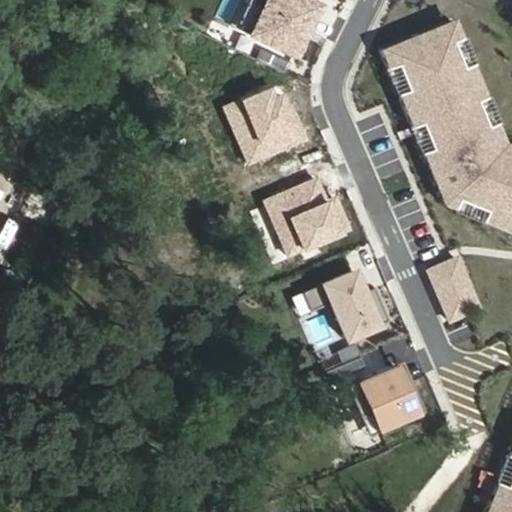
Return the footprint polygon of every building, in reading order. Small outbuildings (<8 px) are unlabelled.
[(307,0),(247,0),(247,2),(260,8),(248,33),(301,59),(313,33),(305,28),(317,4),(307,0)] [(234,26),(248,33),(260,8),(247,2),(234,26)] [(511,511),(511,145),(504,142),(496,124),(487,127),(475,98),(483,95),(471,65),(463,68),(451,40),(459,37),(451,19),(379,50),(386,67),(394,64),(405,92),(398,95),(410,125),(418,122),(430,151),(421,154),(441,204),(451,207),(454,199),(485,212),(482,221),(511,233),(511,437),(505,454),(511,457),(511,460),(500,488),(493,485),(481,511),(511,511)] [(463,35),(459,37),(451,40),(463,68),(471,65),(474,64),(463,35)] [(288,63),(261,50),(255,61),(282,74),(288,63)] [(394,97),(398,95),(405,92),(394,64),(386,67),(382,68),(394,97)] [(245,163),(299,141),(286,110),(279,93),(270,97),(266,87),(222,105),(245,163)] [(487,94),(483,95),(475,98),(487,127),(496,124),(498,123),(487,94)] [(286,110),(299,141),(305,139),(292,108),(286,110)] [(418,155),(421,154),(430,151),(418,122),(410,125),(406,127),(418,155)] [(334,197),(324,201),(314,178),(261,200),(284,255),(347,229),(334,197)] [(481,223),(482,221),(485,212),(454,199),(451,207),(450,211),(481,223)] [(0,248),(8,234),(0,229),(0,248)] [(427,270),(449,321),(468,312),(447,262),(427,270)] [(372,287),(360,292),(351,271),(301,293),(311,316),(332,307),(345,338),(386,321),(372,287)] [(334,362),(357,353),(352,343),(330,353),(334,362)] [(400,363),(392,366),(401,387),(409,383),(400,363)] [(392,366),(344,387),(358,418),(368,414),(376,433),(422,413),(409,383),(401,387),(392,366)] [(368,414),(358,418),(366,437),(376,433),(368,414)] [(488,483),(493,485),(500,488),(511,460),(511,457),(505,454),(502,453),(488,483)]
